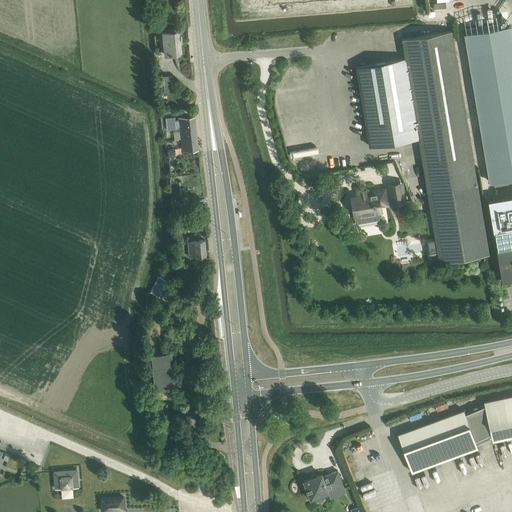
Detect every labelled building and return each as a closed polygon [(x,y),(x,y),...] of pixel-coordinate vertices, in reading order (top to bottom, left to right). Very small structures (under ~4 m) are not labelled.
[(491,182),(511,178),(511,39),(510,26),(466,34),(491,182)] [(173,54),(181,53),(180,42),(182,42),(180,31),(163,33),(166,55),(173,54)] [(489,254),(452,31),(402,39),(405,59),(356,67),(369,146),(418,138),(439,262),(489,254)] [(173,92),(172,76),(163,77),(164,86),(165,93),(173,92)] [(180,129),(196,127),(195,117),(179,118),(179,122),(175,122),(174,118),(167,119),(168,130),(177,129),(177,131),(180,131),(180,129)] [(181,140),(197,139),(196,127),(180,129),(180,131),(181,139),(181,140)] [(197,139),(181,140),(182,151),(199,150),(197,139)] [(168,158),(175,157),(174,148),(167,149),(168,158)] [(356,193),(350,194),(351,196),(354,216),(355,224),(377,221),(377,219),(382,218),(381,212),(380,206),(388,205),(385,190),(385,188),(366,191),(357,193),(356,193)] [(511,196),(488,200),(494,232),(497,249),(496,249),(501,281),(511,279),(511,196)] [(178,227),(190,226),(189,218),(177,219),(178,227)] [(205,262),(204,256),(207,255),(205,240),(187,242),(189,258),(195,257),(196,263),(205,262)] [(158,275),(150,291),(163,297),(170,281),(158,275)] [(172,352),(151,354),(151,356),(154,388),(155,390),(154,390),(155,398),(174,397),(173,389),(174,388),(175,388),(172,352)] [(511,396),(484,403),(485,407),(465,414),(464,410),(398,434),(412,472),(477,448),(476,444),(492,438),(492,441),(511,436),(511,396)] [(77,469),(53,470),(55,489),(79,487),(77,469)] [(304,487),(306,488),(310,498),(314,497),(315,499),(318,501),(322,499),(323,496),(323,494),(329,492),(328,490),(343,484),(338,470),(323,476),(322,474),(304,480),(304,482),(303,484),(304,487)] [(123,497),(101,498),(102,511),(124,510),(123,497)]
